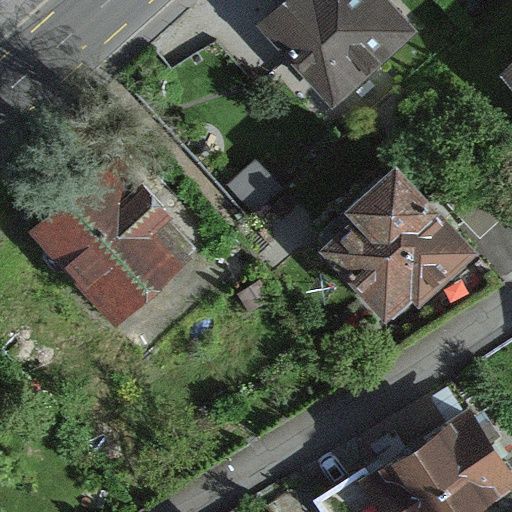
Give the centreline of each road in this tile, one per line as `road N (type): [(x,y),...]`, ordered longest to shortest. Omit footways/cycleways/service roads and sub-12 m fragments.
road 1 (residential): [(184,511),(511,311)]
road 2 (primary): [(111,0),(0,99)]
